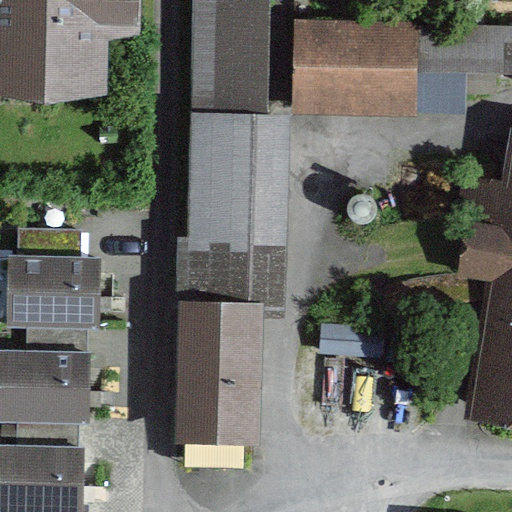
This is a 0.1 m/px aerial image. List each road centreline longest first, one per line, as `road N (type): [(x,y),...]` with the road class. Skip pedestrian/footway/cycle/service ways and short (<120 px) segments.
road 1 (residential): [(167,0),(155,511)]
road 2 (unclassified): [(300,511),(415,474),(511,469)]
